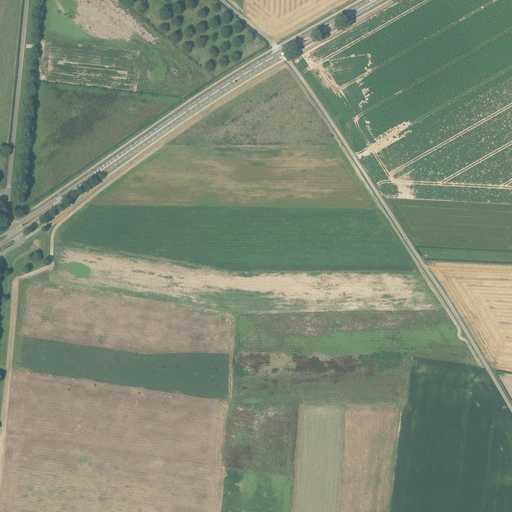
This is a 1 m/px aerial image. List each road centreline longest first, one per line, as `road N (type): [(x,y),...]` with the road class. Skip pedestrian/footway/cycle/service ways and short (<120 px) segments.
road 1 (unclassified): [(511,411),(282,52)]
road 2 (unclassified): [(11,228),(7,195),(26,0)]
road 3 (secondary): [(93,176),(282,52)]
